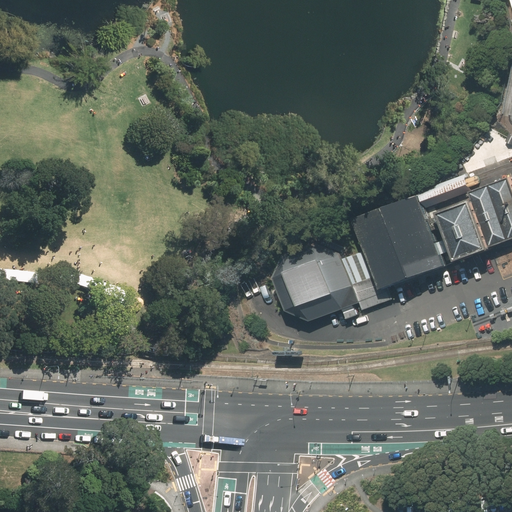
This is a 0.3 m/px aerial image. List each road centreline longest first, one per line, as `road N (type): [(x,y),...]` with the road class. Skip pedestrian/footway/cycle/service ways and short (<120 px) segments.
road 1 (primary): [(0,392),(238,406)]
road 2 (primary): [(275,408),(511,403)]
road 3 (primary): [(471,432),(342,469),(292,511)]
road 4 (primary): [(471,432),(274,433)]
road 5 (primary): [(153,430),(0,421)]
